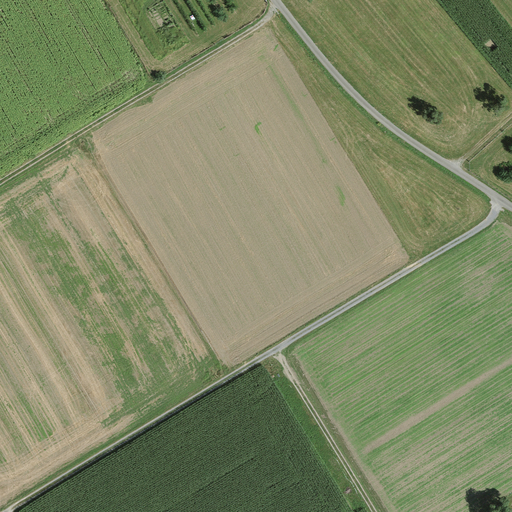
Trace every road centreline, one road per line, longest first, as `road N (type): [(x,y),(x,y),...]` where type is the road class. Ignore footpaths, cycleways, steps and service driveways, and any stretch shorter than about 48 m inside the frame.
road 1 (track): [(496,200),(486,219),(5,511)]
road 2 (track): [(278,7),(0,178)]
road 3 (track): [(278,7),(394,134),(496,200)]
road 4 (track): [(279,346),(372,511)]
